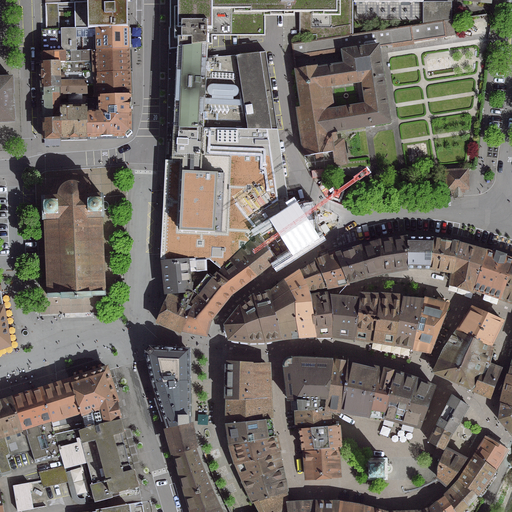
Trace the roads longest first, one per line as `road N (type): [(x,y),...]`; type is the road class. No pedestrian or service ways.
road 1 (residential): [(12,168),(147,152),(152,0)]
road 2 (residential): [(511,311),(435,287),(342,289)]
road 3 (unknown): [(28,0),(32,165)]
road 4 (residential): [(506,208),(346,217)]
road 5 (residential): [(19,290),(12,168)]
